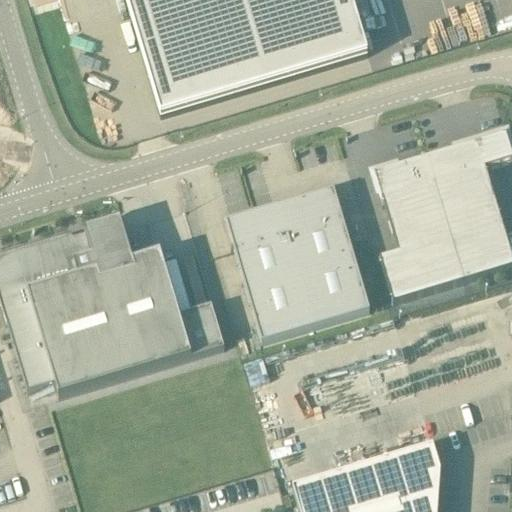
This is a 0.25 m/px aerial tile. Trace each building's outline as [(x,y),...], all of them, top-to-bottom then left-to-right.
[(124,0),(160,121),(367,60),(348,0),(124,0)] [(511,163),(505,139),(439,159),(477,282),(511,271),(511,265),(484,172),(511,163)] [(477,282),(439,159),(374,179),(398,257),(379,263),(393,308),(477,282)] [(303,205),(291,208),(327,329),(369,316),(341,222),(344,221),(344,219),(340,220),(333,196),(304,204),(303,201),(302,201),(303,205)] [(279,212),(226,227),(233,252),(230,253),(230,254),(233,253),(261,348),(327,329),(291,208),(280,211),(279,208),(278,208),(279,212)] [(7,329),(11,343),(27,398),(54,390),(58,404),(224,354),(211,312),(178,322),(160,259),(132,268),(120,226),(84,237),(85,241),(73,244),(72,240),(0,261),(0,308),(6,329),(7,329)] [(292,493),(297,511),(437,511),(440,476),(432,451),(292,493)]
